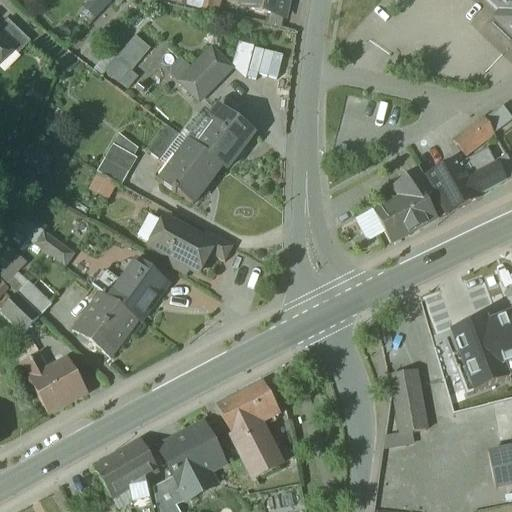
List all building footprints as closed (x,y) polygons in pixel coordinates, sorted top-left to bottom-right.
[(177,0),(177,6),(199,9),(200,0),(177,0)] [(288,0),(243,0),(241,9),(284,19),(288,0)] [(511,0),(485,0),(504,17),(493,29),(511,45),(511,43),(511,0)] [(213,4),(203,1),(201,11),(211,13),(213,4)] [(31,44),(8,22),(0,30),(0,36),(12,48),(11,49),(19,56),(31,44)] [(0,60),(11,49),(12,48),(0,36),(0,60)] [(135,39),(117,61),(125,67),(143,46),(135,39)] [(232,71),(212,51),(198,65),(218,85),(232,71)] [(218,85),(198,65),(189,75),(209,94),(218,85)] [(209,94),(189,75),(179,85),(199,105),(209,94)] [(254,136),(219,109),(207,124),(211,127),(194,149),(221,170),(226,173),(254,136)] [(511,141),(511,132),(500,111),(484,121),(494,136),(501,148),(511,141)] [(484,121),(453,144),(464,159),(494,136),(484,121)] [(179,139),(167,129),(147,154),(160,164),(179,139)] [(189,145),(159,185),(175,197),(176,195),(192,207),(221,170),(194,149),(189,145)] [(511,167),(506,158),(494,165),(495,166),(496,165),(505,183),(511,179),(511,167)] [(129,175),(104,161),(97,175),(121,188),(129,175)] [(459,162),(425,180),(434,197),(446,218),(480,200),(479,197),(505,183),(496,165),(495,166),(469,180),(459,162)] [(418,171),(392,190),(400,200),(374,214),(391,247),(409,237),(410,240),(416,237),(414,234),(437,222),(426,201),(433,197),(418,171)] [(46,198),(39,194),(29,212),(36,216),(46,198)] [(364,209),(349,220),(355,227),(369,217),(364,209)] [(6,233),(25,250),(38,236),(18,219),(6,233)] [(150,219),(138,240),(150,246),(162,225),(150,219)] [(202,244),(163,222),(162,225),(150,246),(149,248),(198,275),(209,256),(213,249),(202,244)] [(74,257),(43,235),(34,248),(65,270),(74,257)] [(233,249),(207,235),(202,244),(213,249),(209,256),(225,265),(233,249)] [(137,265),(121,288),(104,275),(93,290),(102,296),(137,322),(141,325),(152,310),(150,309),(166,286),(137,265)] [(27,273),(21,268),(13,276),(19,282),(27,273)] [(51,308),(28,285),(17,296),(40,319),(51,308)] [(17,296),(12,301),(5,296),(0,301),(0,303),(2,306),(5,308),(1,313),(0,313),(24,336),(40,319),(17,296)] [(137,322),(102,296),(74,334),(109,360),(120,345),(117,343),(133,321),(136,324),(137,322)] [(511,311),(479,320),(483,338),(438,349),(455,416),(511,401),(511,311)] [(67,361),(48,372),(39,356),(20,367),(29,382),(29,383),(48,418),(87,396),(67,361)] [(416,374),(390,379),(401,438),(426,433),(416,374)] [(263,384),(217,408),(216,409),(254,482),(280,469),(260,428),(280,417),(263,384)] [(203,427),(158,451),(173,480),(186,504),(205,494),(198,481),(224,467),(203,427)] [(139,444),(94,471),(112,502),(128,493),(146,482),(157,475),(139,444)] [(173,480),(153,491),(157,511),(177,511),(176,509),(186,504),(173,480)] [(152,511),(146,482),(128,493),(130,503),(128,504),(129,511),(152,511)] [(511,488),(495,492),(499,506),(511,504),(511,488)]
